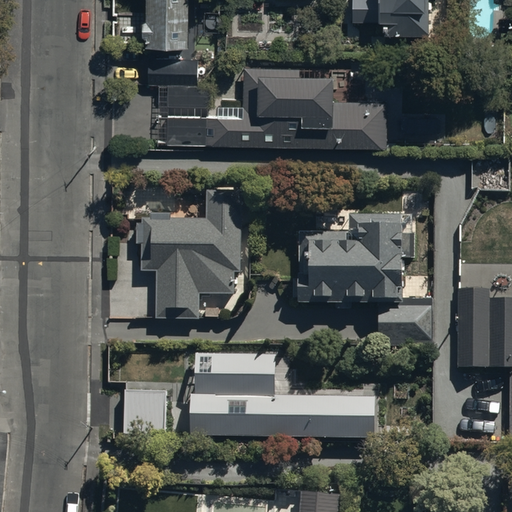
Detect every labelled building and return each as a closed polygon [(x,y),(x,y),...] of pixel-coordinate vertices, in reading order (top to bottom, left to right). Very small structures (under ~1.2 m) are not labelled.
[(149,32),(149,39),(185,40),(186,0),(145,0),(145,15),(142,15),(142,31),(149,32)] [(352,0),(353,18),(383,18),(383,31),(428,31),(428,0),(352,0)] [(198,56),(148,56),(148,83),(158,83),(158,142),(387,142),(387,100),(332,100),(332,68),(299,68),(299,64),(244,64),(244,103),(220,103),(220,115),(210,115),(210,83),(198,83),(198,56)] [(441,117),(402,116),(402,135),(440,135),(441,117)] [(500,151),(466,151),(466,168),(500,168),(500,151)] [(242,191),(207,190),(206,220),(170,219),(171,213),(151,212),(151,218),(141,218),(141,223),(138,223),(137,244),(142,244),(141,272),(156,272),(155,318),(200,319),(200,293),(235,294),(236,272),(240,272),(242,191)] [(297,300),(334,300),(334,309),(351,309),(351,300),(377,300),(377,345),(433,345),(433,298),(401,298),(401,259),(414,259),(414,233),(401,233),(401,213),(350,213),(350,230),(298,230),(298,270),(307,270),(307,276),(297,276),(297,300)] [(489,288),(459,287),(459,366),(510,366),(510,443),(511,442),(511,297),(489,298),(489,288)] [(196,393),(191,393),(190,435),(373,438),(374,397),(274,396),(275,354),(197,353),(196,393)] [(162,391),(120,390),(118,440),(161,441),(162,391)] [(339,511),(341,493),(302,490),(300,511),(339,511)]
